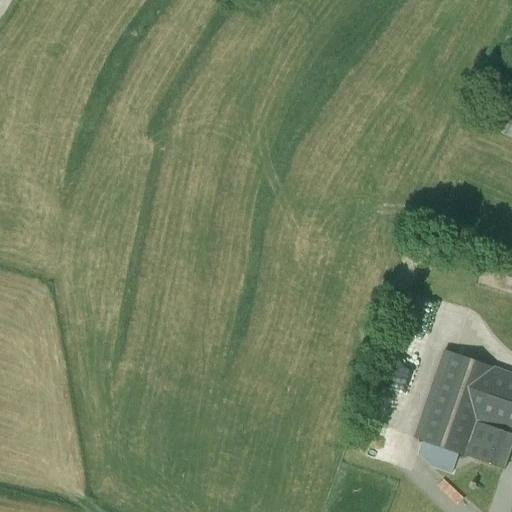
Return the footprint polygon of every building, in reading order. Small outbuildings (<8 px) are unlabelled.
[(511,139),(511,120),(505,117),(497,132),(507,136),(507,137),(511,139)] [(511,267),(501,265),(498,273),(511,277),(511,267)] [(511,373),(448,352),(418,438),(467,455),(479,419),(511,431),(511,373)] [(506,468),(511,448),(511,431),(479,419),(467,455),(506,468)] [(459,454),(424,442),(419,455),(433,468),(453,476),(459,454)]
